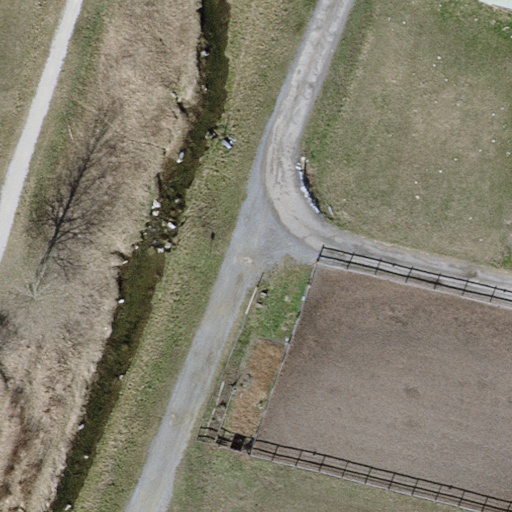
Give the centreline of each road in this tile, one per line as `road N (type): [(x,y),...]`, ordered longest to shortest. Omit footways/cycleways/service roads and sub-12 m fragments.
road 1 (residential): [(135,511),(235,248)]
road 2 (residential): [(511,302),(235,248)]
road 3 (residential): [(235,248),(330,0)]
